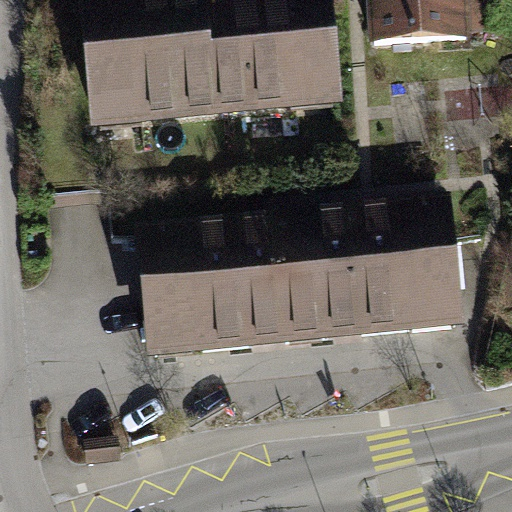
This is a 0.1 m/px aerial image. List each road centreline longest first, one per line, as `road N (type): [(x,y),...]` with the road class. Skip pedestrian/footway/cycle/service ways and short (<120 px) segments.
road 1 (tertiary): [(214,511),(511,444)]
road 2 (residential): [(0,327),(12,453),(37,511)]
